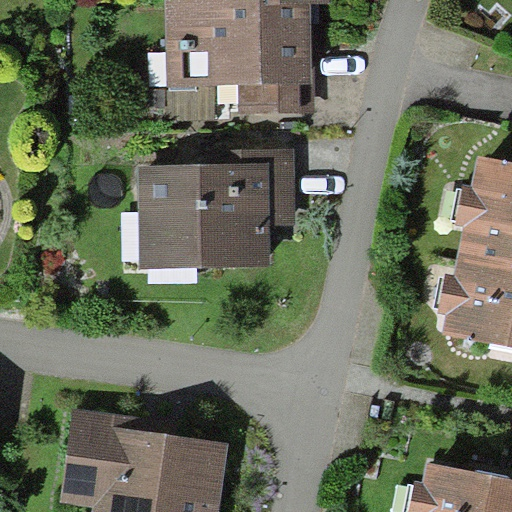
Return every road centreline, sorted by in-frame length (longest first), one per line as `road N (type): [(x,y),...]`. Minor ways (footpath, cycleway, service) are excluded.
road 1 (residential): [(408,0),(379,76),(319,382)]
road 2 (residential): [(0,337),(319,382)]
road 3 (residential): [(319,382),(293,511)]
